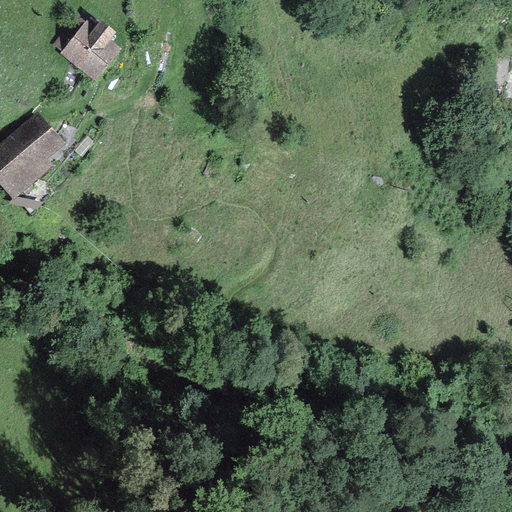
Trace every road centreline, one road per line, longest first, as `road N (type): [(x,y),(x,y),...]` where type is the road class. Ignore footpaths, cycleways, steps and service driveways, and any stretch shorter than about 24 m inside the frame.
road 1 (track): [(146,83),(131,156),(138,207),(158,218),(197,210),(276,238),(268,269),(225,301),(223,313)]
road 2 (track): [(171,0),(146,83),(104,110)]
